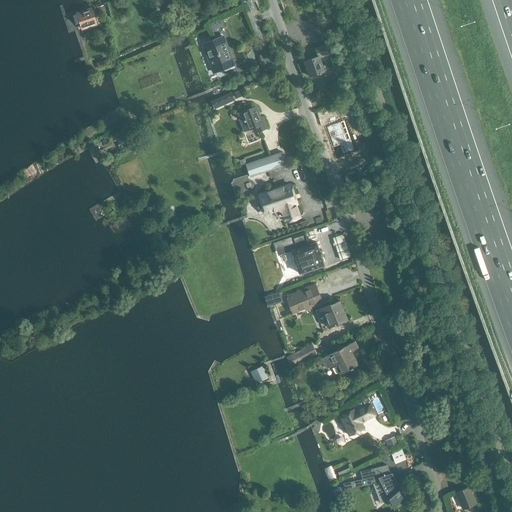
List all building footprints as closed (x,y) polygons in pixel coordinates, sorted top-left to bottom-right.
[(97,24),(92,9),(77,14),(82,29),(97,24)] [(224,36),(203,44),(209,59),(214,72),(234,64),(229,51),(224,36)] [(319,56),(304,61),(306,64),(310,76),(325,71),(322,64),(320,57),(330,54),(330,55),(337,53),(338,53),(334,42),(326,44),(319,47),(316,48),(319,56)] [(231,93),(212,102),(215,110),(235,101),(231,93)] [(242,111),(249,130),(253,128),(255,133),(268,128),(263,117),(261,118),(256,106),(242,111)] [(330,123),(327,124),(334,143),(339,142),(342,150),(339,151),(347,174),(359,170),(351,147),(342,119),(341,115),(328,119),(330,123)] [(250,177),(281,167),(287,164),(283,152),(246,164),(250,177)] [(260,209),(261,209),(262,209),(263,209),(265,214),(277,210),(282,213),(285,222),(299,217),(295,204),(297,203),(291,184),(259,195),(260,200),(259,200),(258,201),(257,201),(257,202),(257,203),(257,204),(256,204),(257,205),(257,206),(258,208),(259,209),(260,209)] [(299,273),(324,265),(316,242),(310,245),(306,232),(291,237),(295,249),(292,251),(299,273)] [(294,312),(322,300),(314,279),(286,291),(294,312)] [(268,306),(283,302),(280,292),(265,297),(268,306)] [(329,326),(348,319),(341,300),(321,308),(329,326)] [(352,351),(359,347),(355,341),(323,358),(328,368),(335,364),(340,374),(359,364),(352,351)] [(313,345),(287,358),(292,367),(317,354),(313,345)] [(269,379),(263,366),(251,372),(257,385),(269,379)] [(362,422),(376,415),(370,403),(356,410),(355,408),(340,415),(350,435),(365,428),(362,422)] [(362,478),(344,482),(346,490),(373,484),(381,503),(386,499),(394,508),(404,495),(400,487),(392,473),(391,473),(386,465),(360,471),(362,478)] [(340,477),(351,472),(349,467),(338,472),(340,477)] [(469,487),(457,492),(464,508),(476,503),(469,487)]
